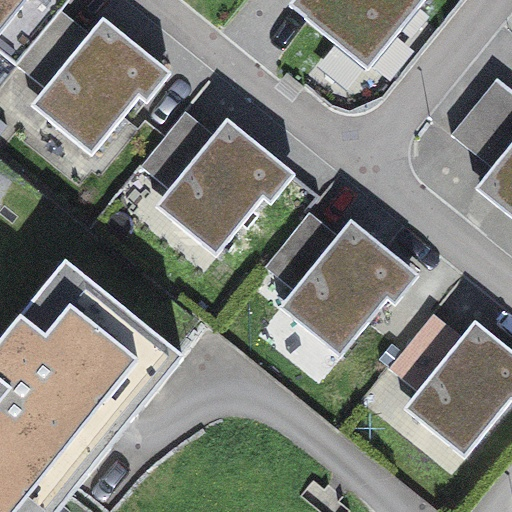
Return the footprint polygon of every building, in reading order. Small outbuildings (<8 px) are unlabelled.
[(0,0),(0,53),(17,68),(62,13),(45,0),(0,0)] [(45,0),(62,13),(72,0),(45,0)] [(297,0),(290,9),(368,73),(427,1),(425,0),(297,0)] [(104,22),(91,37),(62,13),(17,68),(46,91),(32,109),(92,158),(139,100),(147,107),(172,77),(104,22)] [(511,92),(498,82),(452,138),(493,171),(476,193),(511,222),(511,92)] [(215,138),(186,115),(141,169),(171,193),(156,210),(217,259),(264,201),(271,208),(296,178),(228,123),(215,138)] [(351,224),(339,239),(310,215),(266,270),(295,293),(280,311),(341,360),(388,302),(395,309),(420,279),(351,224)] [(0,511),(60,511),(80,489),(184,361),(66,265),(0,346),(0,511)] [(511,403),(511,354),(476,325),(463,340),(434,317),(390,371),(419,394),(404,412),(465,461),(511,403)]
